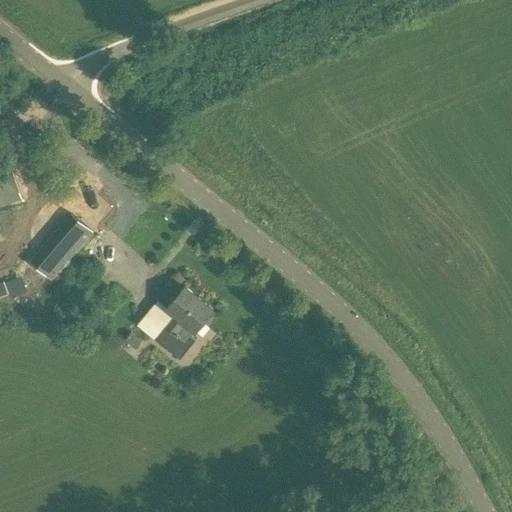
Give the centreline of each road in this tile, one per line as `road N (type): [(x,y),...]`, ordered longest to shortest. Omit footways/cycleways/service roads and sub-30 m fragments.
road 1 (tertiary): [(484,511),(424,407),(367,336),(67,87)]
road 2 (unclassified): [(264,0),(127,44),(67,87)]
